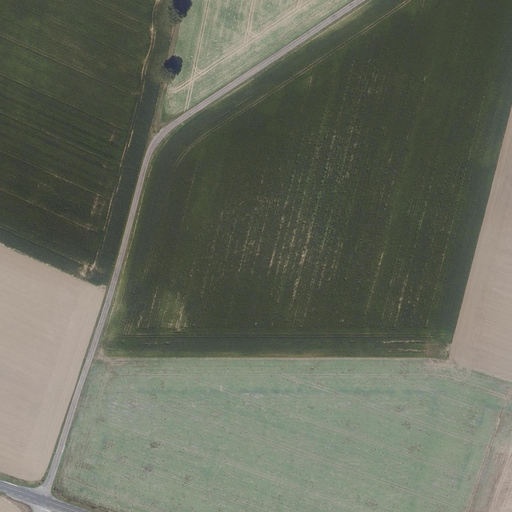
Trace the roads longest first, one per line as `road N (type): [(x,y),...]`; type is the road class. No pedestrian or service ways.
road 1 (unclassified): [(359,0),(153,145),(42,499)]
road 2 (track): [(179,0),(153,145)]
